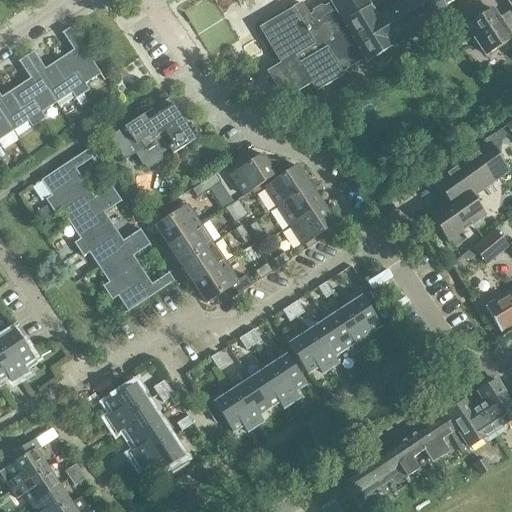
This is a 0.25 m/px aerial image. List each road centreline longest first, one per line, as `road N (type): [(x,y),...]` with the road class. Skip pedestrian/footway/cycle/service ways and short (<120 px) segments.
road 1 (residential): [(105,371),(186,324),(247,317),(365,242)]
road 2 (residential): [(311,491),(472,381)]
road 3 (residential): [(365,242),(311,157),(254,137),(236,111)]
road 4 (residential): [(449,346),(382,243),(365,242)]
